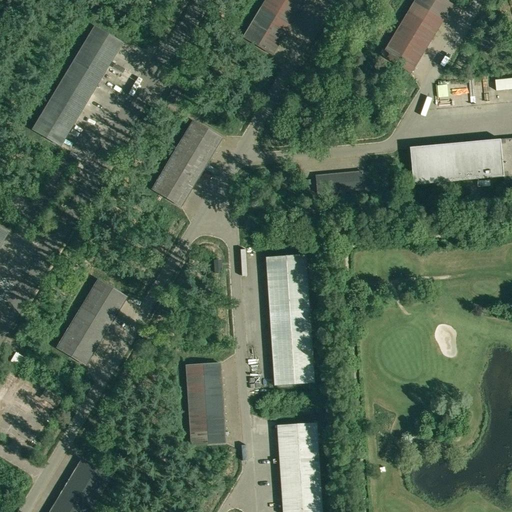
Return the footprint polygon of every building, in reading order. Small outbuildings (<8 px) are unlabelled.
[(265,0),(243,38),(272,55),(304,0),(265,0)] [(415,0),(382,56),(410,73),(451,5),(443,0),(415,0)] [(32,130),(60,147),(121,44),(94,27),(32,130)] [(442,68),(445,63),(436,56),(432,62),(442,68)] [(119,83),(125,78),(118,70),(112,75),(119,83)] [(127,79),(141,84),(143,78),(129,73),(127,79)] [(496,91),(511,89),(511,78),(495,80),(496,91)] [(152,190),(180,207),(221,139),(193,122),(152,190)] [(511,138),(411,148),(415,185),(504,177),(511,175),(511,138)] [(315,177),(317,194),(364,190),(362,172),(315,177)] [(266,258),(274,384),(274,386),(313,384),(305,255),(266,258)] [(213,260),(214,274),(222,274),(221,260),(213,260)] [(57,348),(85,366),(126,298),(98,281),(57,348)] [(186,366),(187,384),(191,445),(224,443),(219,364),(186,366)] [(15,373),(11,381),(19,385),(23,377),(15,373)] [(5,392),(3,396),(11,400),(13,395),(5,392)] [(277,426),(282,511),(321,511),(316,423),(277,426)] [(50,511),(89,511),(110,477),(82,460),(50,511)]
